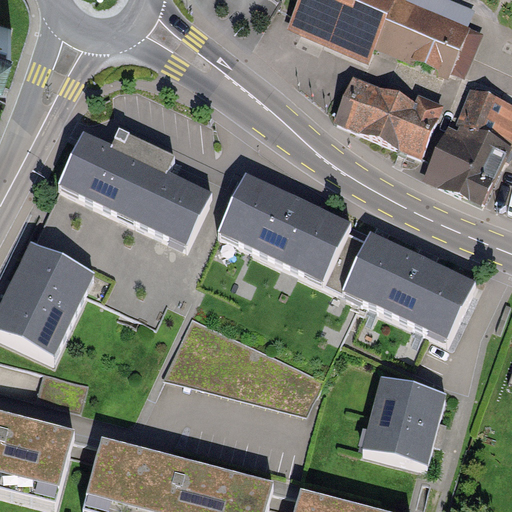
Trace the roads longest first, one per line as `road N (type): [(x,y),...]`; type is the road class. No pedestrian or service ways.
road 1 (secondary): [(266,108),(340,172),(511,254)]
road 2 (secondary): [(121,32),(176,68),(266,108)]
road 3 (secondary): [(266,108),(158,0)]
road 4 (secondary): [(57,15),(32,146)]
road 5 (secondary): [(32,146),(56,122),(104,36)]
